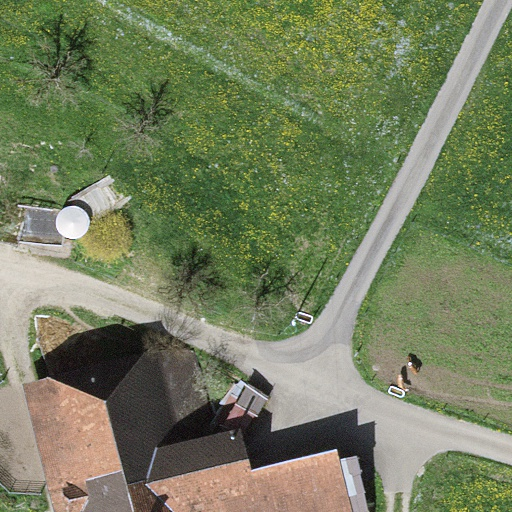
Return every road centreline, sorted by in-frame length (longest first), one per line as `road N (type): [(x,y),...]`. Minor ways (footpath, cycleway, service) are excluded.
road 1 (track): [(309,383),(223,342),(0,272)]
road 2 (unclassified): [(309,383),(511,448)]
